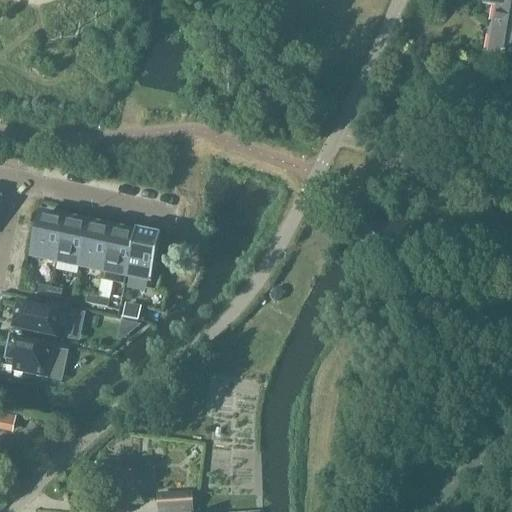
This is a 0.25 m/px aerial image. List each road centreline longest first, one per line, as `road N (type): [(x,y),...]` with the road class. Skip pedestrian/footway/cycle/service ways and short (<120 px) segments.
road 1 (residential): [(10,511),(250,291),(285,236),(398,0)]
road 2 (residential): [(0,174),(174,211)]
